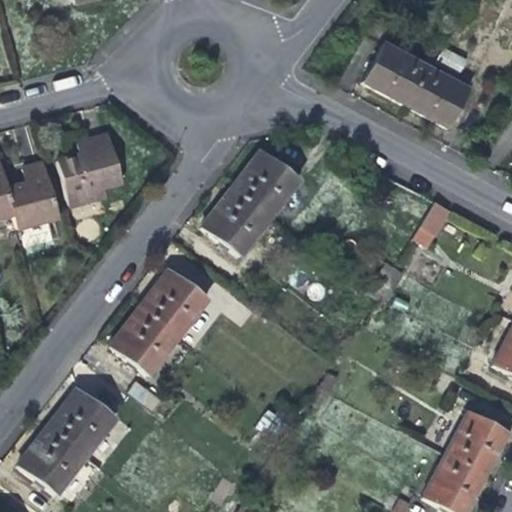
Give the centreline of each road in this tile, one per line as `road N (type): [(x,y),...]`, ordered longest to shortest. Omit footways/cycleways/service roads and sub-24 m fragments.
road 1 (residential): [(0,411),(192,165),(205,119)]
road 2 (residential): [(251,84),(303,101),(511,213)]
road 3 (residential): [(0,104),(102,76),(147,76)]
